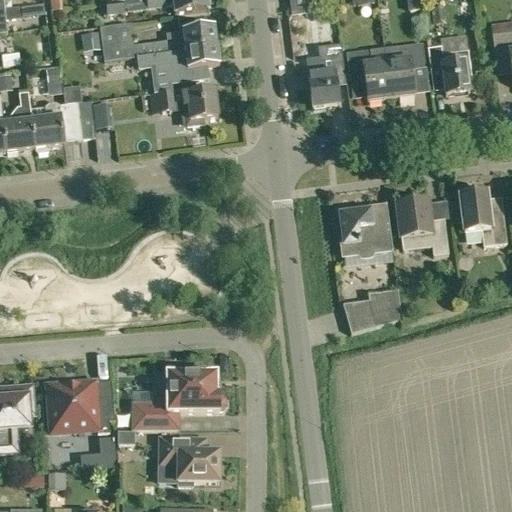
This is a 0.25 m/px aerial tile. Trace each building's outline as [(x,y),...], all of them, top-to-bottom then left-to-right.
[(0,0),(0,13),(4,13),(5,13),(4,0),(7,0),(12,0),(13,0),(16,0),(0,0)] [(49,0),(50,13),(62,12),(61,0),(49,0)] [(147,0),(124,3),(124,4),(106,6),(107,17),(125,15),(124,8),(128,7),(129,14),(174,9),(175,17),(208,12),(208,10),(210,8),(209,2),(206,0),(147,0)] [(314,12),(312,0),(288,0),(291,18),(306,17),(306,13),(314,12)] [(372,0),(355,0),(357,8),(374,5),(372,0)] [(36,20),(45,19),(44,9),(34,10),(36,20)] [(0,24),(21,22),(20,11),(5,13),(4,13),(0,13),(0,24)] [(148,58),(216,50),(214,30),(166,37),(167,45),(133,49),(130,26),(100,30),(104,64),(148,58)] [(511,35),(491,38),(494,59),(507,57),(510,78),(511,90),(511,89),(511,35)] [(82,51),(101,48),(99,36),(80,38),(82,51)] [(410,73),(425,71),(422,46),(399,49),(401,64),(385,66),(390,102),(413,99),(410,73)] [(322,76),(318,77),(307,78),(312,112),(312,115),(324,113),(324,110),(338,109),(335,84),(344,83),(339,48),(318,50),(322,76)] [(216,50),(148,58),(104,64),(105,74),(106,82),(141,78),(140,70),(149,69),(159,68),(187,64),(188,72),(219,68),(216,50)] [(430,51),(426,52),(429,75),(441,74),(444,94),(445,99),(453,98),(467,96),(469,96),(467,81),(471,80),(468,54),(441,58),(440,50),(430,51)] [(366,105),(390,102),(385,66),(371,68),(369,54),(359,55),(345,57),(348,82),(362,80),(366,105)] [(16,55),(0,57),(1,68),(17,66),(16,55)] [(45,71),(47,86),(60,85),(59,69),(45,71)] [(10,78),(0,79),(0,95),(12,93),(10,78)] [(75,90),(63,92),(65,108),(77,106),(75,90)] [(153,116),(173,114),(173,112),(188,110),(190,124),(194,123),(194,126),(203,124),(203,122),(217,120),(214,93),(183,97),(183,93),(150,97),(153,116)] [(4,128),(2,128),(6,157),(23,155),(30,154),(35,153),(34,148),(31,124),(30,112),(28,96),(17,97),(19,113),(15,113),(8,123),(4,123),(4,128)] [(90,105),(77,106),(81,139),(81,143),(95,141),(90,105)] [(43,110),(30,112),(31,124),(34,148),(35,153),(35,154),(37,156),(47,155),(48,153),(48,151),(64,149),(63,145),(81,143),(81,139),(77,106),(59,108),(54,106),(47,107),(43,110)] [(483,250),(506,247),(502,217),(488,218),(485,195),(481,196),(481,193),(477,191),(465,192),(462,196),(463,198),(459,199),(464,236),(481,234),(483,250)] [(429,225),(427,207),(427,203),(396,207),(402,255),(431,251),(433,260),(448,258),(443,223),(429,225)] [(392,253),(386,208),(386,206),(385,206),(385,208),(368,210),(369,213),(343,216),(339,221),(343,246),(340,247),(342,260),(358,258),(358,259),(360,261),(363,262),(370,261),(372,260),(373,257),(373,256),(392,253)] [(375,330),(401,323),(397,294),(367,298),(368,305),(375,330)] [(178,418),(179,418),(179,417),(219,417),(219,414),(221,414),(224,410),(224,403),(221,399),(218,399),(218,396),(217,396),(217,388),(216,378),(216,377),(215,377),(211,377),(192,377),(192,373),(169,373),(169,377),(153,377),(153,394),(153,397),(166,397),(166,407),(166,417),(172,417),(178,417),(178,418)] [(114,424),(112,400),(96,401),(94,385),(77,387),(77,386),(64,387),(64,388),(47,389),(50,437),(97,433),(97,437),(109,436),(108,424),(114,424)] [(0,440),(14,439),(14,440),(15,440),(15,432),(29,431),(28,418),(32,417),(32,409),(31,395),(30,391),(23,391),(1,393),(2,403),(0,402),(0,440)] [(156,407),(132,407),(132,434),(151,434),(159,434),(159,410),(156,407)] [(134,448),(134,442),(134,436),(118,436),(118,448),(134,448)] [(99,457),(79,458),(81,473),(116,471),(114,441),(98,442),(99,457)] [(218,456),(206,456),(206,442),(159,442),(158,474),(160,474),(160,470),(177,470),(177,490),(193,490),(193,486),(218,486),(218,456)] [(47,482),(19,483),(20,495),(47,494),(47,482)]
